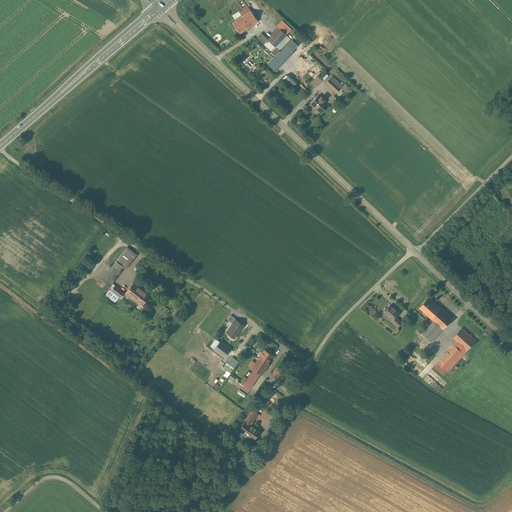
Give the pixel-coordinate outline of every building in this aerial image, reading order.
[(266,3),(260,6),(263,12),(269,9),(266,3)] [(238,11),(232,15),(236,20),(232,22),(239,33),(249,27),(249,28),(252,26),(251,25),(257,21),(250,10),(244,14),(242,16),(238,11)] [(279,28),(268,40),(274,46),(286,34),(279,28)] [(274,46),(268,40),(264,43),(271,50),(274,46)] [(247,51),(238,54),(241,61),(249,58),(247,51)] [(287,74),(281,80),(291,89),(296,82),(287,74)] [(343,86),(332,76),(325,82),(336,92),(343,86)] [(311,83),(315,87),(321,80),(317,77),(311,83)] [(321,96),(320,97),(318,95),(310,104),(307,106),(311,110),(314,106),(320,113),(328,105),(330,102),(328,100),(326,103),(323,100),(324,99),(321,96)] [(333,95),(328,100),(330,102),(333,104),(338,99),(333,95)] [(136,252),(126,244),(101,277),(111,284),(136,252)] [(65,295),(84,273),(79,269),(60,291),(65,295)] [(153,299),(136,286),(128,296),(145,309),(153,299)] [(430,318),(440,307),(428,297),(419,308),(430,318)] [(395,317),(399,312),(390,305),(387,308),(385,308),(384,310),(384,312),(383,312),(392,320),(395,317)] [(452,318),(440,307),(430,318),(432,320),(443,329),(452,318)] [(401,322),(395,317),(392,320),(390,321),(397,327),(401,322)] [(243,325),(235,319),(235,320),(232,324),(226,332),(234,338),(243,325)] [(443,329),(432,320),(422,332),(432,341),(443,329)] [(473,339),(458,326),(449,336),(452,339),(463,349),(473,339)] [(231,346),(221,339),(214,348),(225,355),(231,346)] [(463,349),(452,339),(432,362),(443,372),(463,349)] [(274,355),(265,349),(253,367),(255,369),(262,373),(263,374),(264,372),(263,371),(274,355)] [(231,356),(223,367),(229,372),(238,361),(231,356)] [(271,374),(280,381),(286,372),(277,366),(271,374)] [(262,373),(255,369),(248,380),(255,384),(262,373)] [(254,407),(247,418),(253,422),(260,411),(254,407)] [(260,427),(253,422),(247,418),(240,428),(254,437),(260,427)]
